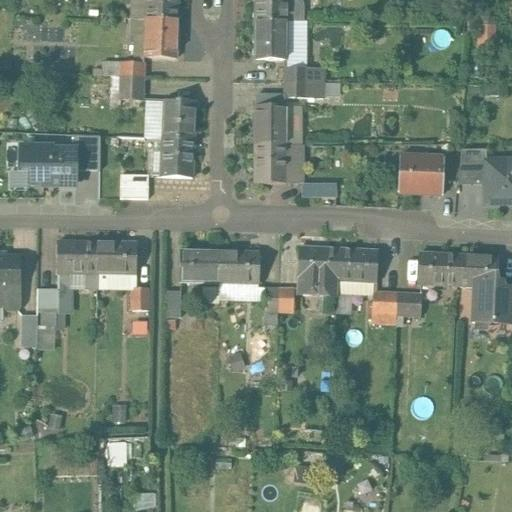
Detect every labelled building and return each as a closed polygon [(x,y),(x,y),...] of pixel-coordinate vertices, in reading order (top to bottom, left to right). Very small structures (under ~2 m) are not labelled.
[(177,0),(146,0),(146,19),(177,21),(177,0)] [(254,0),(255,22),(256,22),(286,22),(299,22),(301,22),(301,8),(301,5),(299,2),(296,0),(294,0),(254,0)] [(177,21),(146,19),(146,35),(145,54),(145,58),(177,59),(177,21)] [(286,22),(256,22),(257,60),(286,60),(286,22)] [(491,26),(478,26),(478,48),(491,48),(491,26)] [(146,35),(133,34),(133,54),(145,54),(146,35)] [(143,79),(118,77),(117,100),(142,101),(143,79)] [(193,103),(163,102),(161,140),(192,142),(193,103)] [(285,108),(260,108),(257,108),(256,147),(285,146),(285,108)] [(192,142),(161,140),(160,177),(191,179),(192,142)] [(285,184),(285,146),(256,147),(256,184),(285,184)] [(52,148),(21,148),(21,169),(31,169),(31,184),(43,184),(43,188),(51,188),(51,184),(75,184),(75,151),(51,150),(52,148)] [(486,151),(461,151),(457,187),(485,186),(485,163),(486,163),(486,151)] [(444,160),(399,158),(397,194),(442,196),(444,160)] [(511,162),(486,163),(485,163),(485,186),(486,204),(511,203),(511,162)] [(147,177),(126,177),(126,190),(147,191),(147,177)] [(335,184),(301,185),(301,199),(335,198),(335,184)] [(96,244),(57,243),(57,289),(96,289),(96,244)] [(135,244),(96,244),(96,289),(132,290),(135,290),(135,244)] [(339,250),(299,248),(297,296),(336,298),(337,282),(339,251),(339,250)] [(339,251),(337,282),(376,284),(377,253),(339,251)] [(219,253),(182,253),(182,284),(219,284),(219,253)] [(257,254),(219,253),(219,284),(257,285),(257,254)] [(458,256),(420,254),(418,284),(456,286),(458,257),(458,256)] [(19,308),(19,257),(0,257),(0,307),(4,308),(7,312),(17,312),(19,308)] [(497,259),(458,257),(456,286),(456,288),(490,290),(488,324),(511,325),(511,289),(502,289),(503,287),(498,282),(496,282),(497,259)] [(264,288),(264,313),(295,314),(295,289),(264,288)] [(135,290),(132,290),(132,312),(147,312),(147,291),(135,290)] [(59,291),(37,291),(37,314),(41,314),(58,314),(58,292),(59,292),(59,291)] [(373,291),(372,325),(396,325),(396,317),(422,318),(423,293),(373,291)] [(180,292),(166,292),(166,318),(180,318),(180,292)] [(58,314),(41,314),(40,330),(42,330),(42,333),(54,334),(54,331),(62,331),(63,314),(58,314)] [(37,318),(22,318),(21,346),(36,346),(37,318)] [(128,465),(125,442),(107,444),(110,467),(128,465)] [(155,508),(154,494),(133,495),(133,509),(155,508)]
